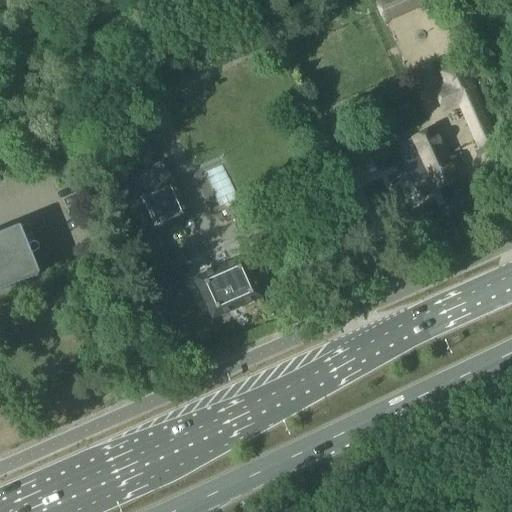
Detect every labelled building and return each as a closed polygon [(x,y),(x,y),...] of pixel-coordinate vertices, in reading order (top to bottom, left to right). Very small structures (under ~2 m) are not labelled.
[(377,0),(373,2),(383,25),(433,3),(431,0),(377,0)] [(475,149),(494,140),(472,89),(473,87),(470,81),(467,80),(461,65),(441,74),(447,86),(437,91),(443,105),(453,101),(475,149)] [(95,138),(112,132),(106,119),(90,126),(88,126),(93,139),(95,138)] [(120,151),(154,137),(148,123),(114,137),(120,151)] [(435,132),(397,149),(402,159),(412,182),(418,197),(456,179),(435,132)] [(133,215),(124,219),(133,239),(148,232),(151,238),(192,220),(174,180),(172,181),(163,161),(126,178),(135,197),(133,198),(134,200),(128,203),(133,215)] [(19,228),(19,227),(0,234),(0,291),(39,276),(38,275),(39,274),(20,227),(19,228)] [(144,261),(156,255),(149,240),(137,245),(144,261)] [(216,323),(227,318),(264,301),(245,258),(197,280),(216,323)]
